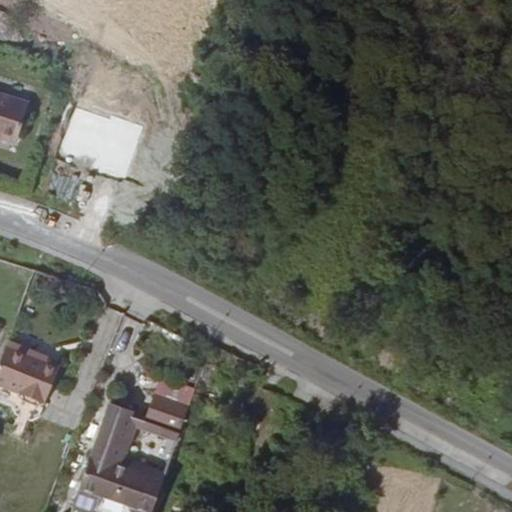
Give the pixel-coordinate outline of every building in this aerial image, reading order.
[(0,127),(1,128),(3,121),(23,128),(35,94),(0,82),(0,127)] [(3,121),(1,128),(21,134),(23,128),(3,121)] [(30,355),(4,344),(0,354),(0,388),(13,394),(16,401),(33,408),(41,404),(54,370),(40,363),(29,359),(30,355)] [(42,360),(30,355),(29,359),(40,363),(42,360)] [(105,506),(112,508),(130,461),(123,459),(133,429),(142,432),(157,395),(153,393),(145,416),(134,411),(99,498),(105,506)] [(150,511),(187,404),(157,395),(142,432),(163,439),(153,469),(130,461),(112,508),(119,511),(125,506),(127,507),(128,511),(150,511)] [(73,507),(80,509),(121,407),(107,402),(73,507)] [(91,511),(95,500),(99,498),(134,411),(121,407),(80,509),(88,511),(91,511)] [(252,416),(243,441),(254,445),(263,420),(252,416)]
